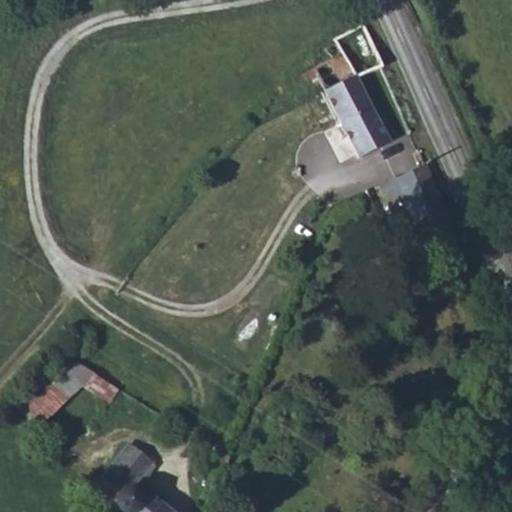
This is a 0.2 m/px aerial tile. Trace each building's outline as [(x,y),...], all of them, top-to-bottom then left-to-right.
[(302,53),(310,69),(322,63),(360,147),(393,131),(365,67),(382,59),(365,20),(302,53)] [(419,223),(447,212),(422,156),(377,176),(384,190),(403,182),(419,223)] [(48,367),(65,383),(85,364),(82,360),(88,352),(77,345),(73,348),(68,347),(48,367)] [(48,367),(34,380),(49,398),(65,383),(48,367)] [(159,450),(139,432),(109,464),(119,474),(118,475),(115,477),(113,479),(112,482),(111,486),(112,489),(113,492),(114,494),(116,496),(119,498),(122,499),(126,499),(113,511),(184,511),(143,474),(134,477),(159,450)]
